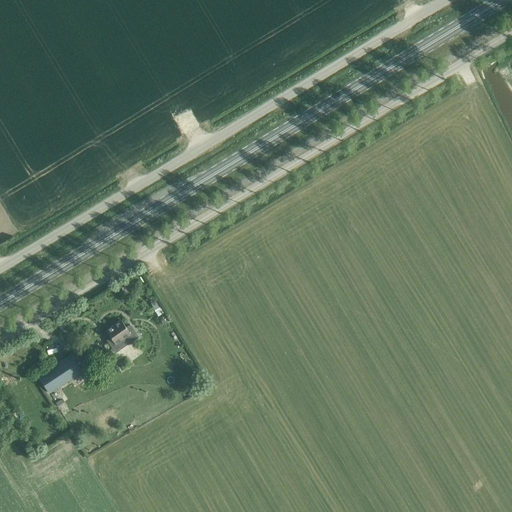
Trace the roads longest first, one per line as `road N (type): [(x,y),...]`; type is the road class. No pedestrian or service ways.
road 1 (unclassified): [(0,340),(511,32)]
road 2 (primary): [(0,303),(501,0)]
road 3 (unclassified): [(0,267),(445,0)]
